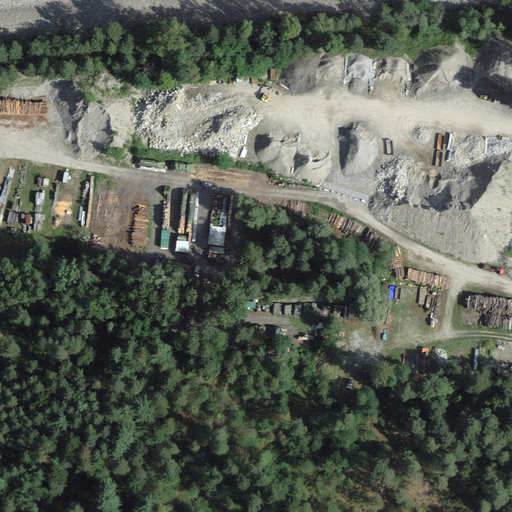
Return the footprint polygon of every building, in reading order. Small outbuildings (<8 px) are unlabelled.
[(213,224),(226,226),(229,204),(216,203),(213,224)] [(211,226),(210,244),(226,244),(227,226),(211,226)] [(178,240),(178,250),(189,251),(189,241),(178,240)] [(213,252),(224,253),(225,245),(213,244),(213,252)] [(349,320),(367,320),(367,303),(349,303),(349,320)]
